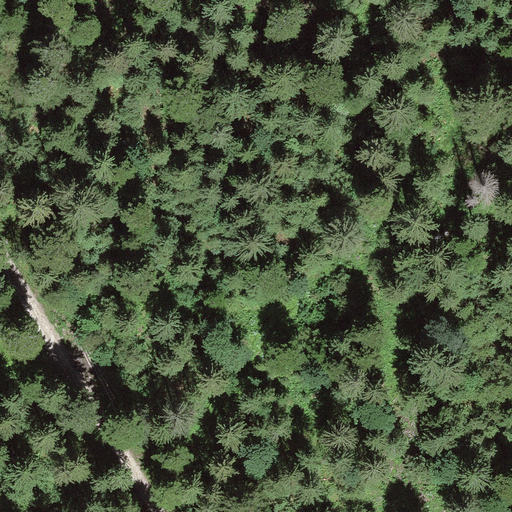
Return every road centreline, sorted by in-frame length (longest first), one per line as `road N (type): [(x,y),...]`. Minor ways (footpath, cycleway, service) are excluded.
road 1 (track): [(161,511),(0,245)]
road 2 (track): [(0,440),(49,327)]
